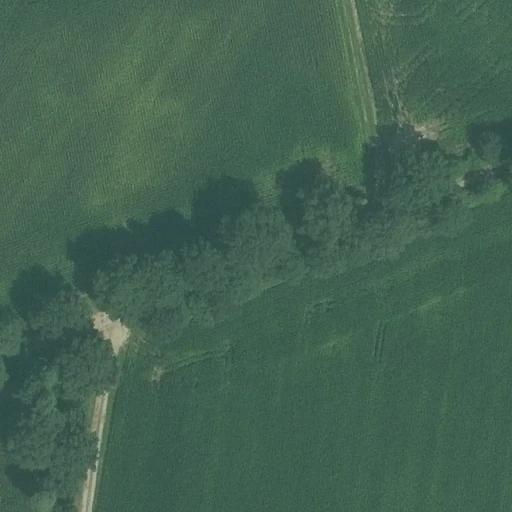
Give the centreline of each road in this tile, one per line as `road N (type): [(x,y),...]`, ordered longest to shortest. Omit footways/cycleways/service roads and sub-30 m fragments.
road 1 (track): [(511,163),(116,319)]
road 2 (track): [(116,319),(85,511)]
road 3 (track): [(116,319),(0,363)]
